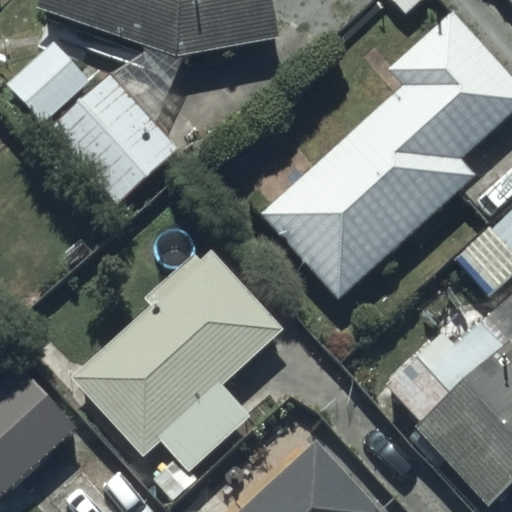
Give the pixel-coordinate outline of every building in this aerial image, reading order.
[(45,0),(35,29),(175,77),(278,60),(269,0),(45,0)] [(262,228),(338,315),(477,194),(461,177),(511,132),(511,92),(455,27),(388,86),(404,104),(262,228)] [(56,58),(6,101),(41,142),(91,99),(56,58)] [(114,92),(50,149),(115,221),(178,165),(114,92)] [(511,311),(481,341),(459,360),(446,345),(383,401),(421,442),(416,446),(474,511),(506,511),(511,507),(511,219),(462,266),(498,305),(511,292),(511,311)] [(153,324),(72,395),(144,477),(163,460),(188,489),(252,432),(224,400),(284,347),(206,258),(143,313),(153,324)] [(61,493),(43,510),(44,511),(128,511),(93,473),(88,478),(57,445),(35,465),(61,493)] [(360,511),(313,459),(255,511),(360,511)]
